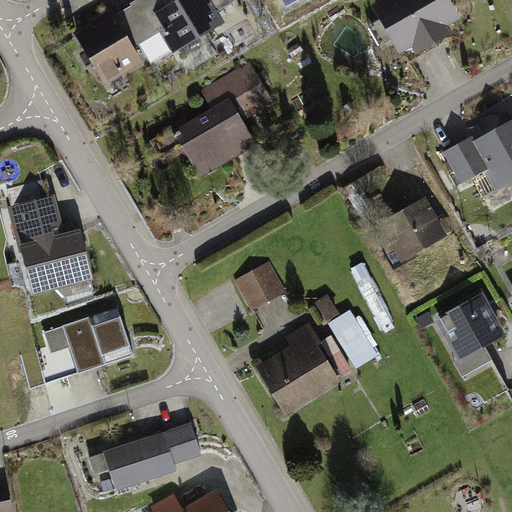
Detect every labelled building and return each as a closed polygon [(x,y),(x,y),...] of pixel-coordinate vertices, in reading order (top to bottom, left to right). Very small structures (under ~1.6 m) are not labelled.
[(163,0),(144,0),(131,8),(147,38),(139,43),(150,60),(222,19),(218,12),(238,1),(237,0),(185,0),(169,10),(163,0)] [(446,0),(392,0),(378,8),(403,51),(414,45),(419,53),(448,37),(444,31),(459,22),(446,0)] [(147,38),(131,8),(78,37),(105,83),(141,63),(131,47),(139,43),(147,38)] [(240,46),(259,40),(253,21),(234,27),(240,46)] [(217,111),(178,133),(203,176),(253,148),(237,120),(269,102),(249,67),(206,91),(217,111)] [(511,183),(511,117),(444,153),(462,186),(489,171),(499,191),(511,183)] [(377,167),(336,191),(354,221),(381,205),(371,187),(385,179),(377,167)] [(54,199),(13,210),(34,290),(90,276),(79,234),(64,238),(54,199)] [(421,201),(375,230),(398,269),(445,240),(421,201)] [(264,263),(230,281),(248,314),(282,296),(264,263)] [(487,293),(432,323),(455,365),(509,335),(487,293)] [(361,307),(340,315),(332,296),(325,298),(353,369),(381,358),(361,307)] [(118,310),(48,333),(63,376),(132,352),(118,310)] [(290,349),(251,371),(278,419),(337,385),(303,326),(284,337),(290,349)] [(198,458),(186,425),(81,460),(88,480),(104,474),(112,496),(170,476),(167,469),(198,458)] [(178,511),(168,496),(147,509),(149,511),(223,511),(212,494),(182,511),(178,511)]
